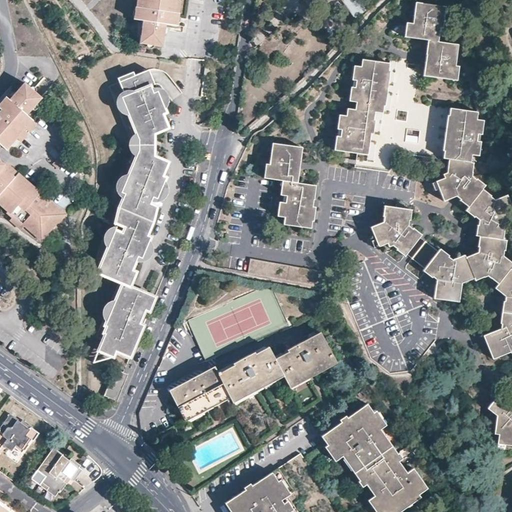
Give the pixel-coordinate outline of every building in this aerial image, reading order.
[(141,0),(140,8),(136,7),(134,19),(142,21),(166,24),(177,26),(178,20),(179,13),(174,13),(175,0),(141,0)] [(368,9),(361,0),(341,0),(355,18),(368,9)] [(443,24),(446,3),(430,0),(416,0),(414,12),(420,13),(419,20),(413,19),(412,18),(409,33),(428,36),(433,37),(438,38),(440,23),(443,24)] [(166,24),(142,21),(139,43),(162,47),(166,24)] [(455,63),(459,41),(438,38),(433,37),(431,50),(430,50),(429,58),(425,57),(422,71),(453,77),(455,63)] [(384,79),(385,79),(387,66),(389,66),(390,58),(362,53),(361,62),(354,60),(352,75),(354,75),(353,82),(351,82),(348,97),(355,98),(354,105),(375,108),(383,109),(384,101),(381,100),(384,87),(382,87),(384,79)] [(152,89),(151,86),(155,84),(149,70),(134,75),(119,81),(126,99),(122,100),(128,114),(138,140),(154,134),(168,128),(162,114),(157,101),(152,89)] [(133,72),(117,78),(119,81),(134,75),(133,72)] [(42,98),(24,82),(8,100),(26,116),(42,98)] [(164,92),(161,90),(159,89),(157,89),(152,89),(157,101),(162,114),(166,112),(164,108),(164,106),(165,105),(166,102),(167,100),(166,97),(165,95),(164,92)] [(8,100),(5,97),(0,102),(0,108),(1,109),(0,110),(0,144),(6,150),(12,144),(7,140),(11,135),(16,138),(24,130),(25,129),(32,121),(26,116),(8,100)] [(128,114),(122,100),(119,101),(125,116),(128,114)] [(337,148),(356,151),(366,152),(369,137),(366,137),(367,130),(369,130),(371,116),(373,116),(375,108),(354,105),(346,104),(345,111),(343,111),(341,125),(338,125),(337,133),(340,133),(337,148)] [(449,157),(469,160),(471,160),(472,154),(475,154),(477,140),(480,140),(481,133),(478,133),(480,118),(477,117),(478,109),(450,105),(447,127),(451,128),(450,135),(445,135),(442,156),(449,157)] [(36,124),(32,121),(25,129),(29,132),(36,124)] [(138,140),(133,126),(129,127),(135,141),(138,140)] [(28,133),(24,130),(16,138),(21,142),(28,134),(28,133)] [(154,145),(154,134),(138,140),(135,141),(135,148),(138,149),(154,156),(154,145)] [(16,138),(11,135),(7,140),(12,144),(16,138)] [(273,156),(269,156),(268,164),(266,178),(280,180),(285,181),(283,195),(282,195),(280,202),(282,203),(279,217),(283,217),(282,225),(309,229),(311,221),(309,220),(311,206),(309,206),(310,198),(313,199),(314,185),(296,182),(298,168),(295,167),(296,160),(299,160),(301,146),(274,143),(273,156)] [(133,163),(138,149),(135,148),(129,162),(133,163)] [(122,283),(130,286),(136,272),(132,270),(132,268),(136,259),(141,249),(147,235),(152,221),(156,206),(151,204),(152,200),(157,189),(162,176),(168,162),(154,156),(138,149),(133,163),(127,177),(121,191),(124,192),(118,208),(115,222),(124,226),(122,233),(114,230),(109,244),(97,272),(122,283)] [(366,152),(356,151),(354,164),(364,166),(366,152)] [(67,159),(62,155),(54,164),(59,169),(67,159)] [(468,169),(469,160),(449,157),(447,171),(443,172),(444,176),(435,180),(442,199),(457,194),(460,197),(462,195),(470,202),(480,191),(483,188),(475,181),(476,178),(472,174),(472,170),(468,169)] [(16,171),(6,162),(4,164),(5,164),(3,167),(13,175),(16,171)] [(0,193),(18,173),(16,171),(13,175),(3,167),(0,170),(0,193)] [(64,212),(18,173),(0,193),(0,205),(7,211),(24,226),(34,235),(41,228),(48,235),(55,226),(54,225),(56,222),(58,223),(65,216),(63,214),(64,212)] [(121,191),(127,177),(124,176),(118,190),(121,191)] [(166,189),(165,186),(164,183),(163,182),(165,177),(162,176),(157,189),(152,200),(153,200),(154,200),(157,200),(160,200),(161,199),(163,197),(165,194),(166,192),(166,189)] [(477,177),(476,178),(475,181),(483,188),(485,185),(477,177)] [(491,195),(483,188),(480,191),(488,198),(490,196),(491,195)] [(488,198),(480,191),(470,202),(467,206),(475,212),(473,215),(477,219),(477,224),(479,225),(478,236),(480,236),(499,238),(500,228),(504,228),(504,223),(508,222),(507,217),(511,215),(511,206),(507,195),(495,200),(490,196),(488,198)] [(467,206),(470,202),(462,195),(460,197),(459,199),(467,206)] [(385,216),(381,215),(381,220),(369,225),(373,237),(370,238),(372,246),(385,241),(386,245),(390,243),(394,246),(393,248),(402,255),(417,237),(410,231),(413,228),(409,225),(401,223),(401,218),(405,218),(406,208),(387,205),(385,216)] [(472,216),(473,215),(475,212),(467,206),(464,210),(472,216)] [(24,226),(7,211),(5,213),(11,218),(9,220),(20,230),(24,226)] [(413,227),(413,228),(410,231),(417,237),(419,233),(413,227)] [(48,235),(41,228),(34,235),(41,241),(48,235)] [(109,244),(114,230),(111,228),(105,242),(109,244)] [(151,248),(150,246),(149,243),(148,241),(150,237),(147,235),(141,249),(136,259),(139,260),(142,260),(145,258),(147,257),(149,255),(150,252),(151,250),(151,248)] [(502,239),(499,238),(480,236),(479,246),(476,245),(475,251),(463,255),(469,274),(471,277),(480,273),(482,277),(485,276),(488,279),(492,275),(499,281),(511,268),(511,266),(511,262),(503,256),(504,250),(501,249),(502,239)] [(422,266),(428,258),(434,250),(435,249),(423,240),(409,256),(422,266)] [(435,249),(434,250),(444,257),(445,255),(446,253),(436,247),(435,249)] [(463,276),(469,274),(463,255),(461,253),(449,258),(445,255),(444,257),(434,250),(428,258),(437,265),(430,274),(435,278),(432,291),(444,294),(457,296),(460,282),(464,281),(463,276)] [(437,265),(428,258),(422,266),(420,268),(429,276),(430,274),(437,265)] [(326,272),(249,259),(246,273),(324,286),(326,272)] [(511,302),(511,269),(511,268),(499,281),(496,285),(503,290),(500,294),(503,296),(502,302),(511,302)] [(496,285),(499,281),(492,275),(488,279),(496,285)] [(130,286),(122,283),(114,301),(106,320),(104,325),(106,326),(103,333),(104,333),(98,350),(105,353),(113,356),(115,350),(130,357),(140,332),(136,330),(139,323),(145,309),(149,311),(155,298),(155,297),(130,286)] [(493,289),(500,294),(503,290),(496,285),(493,289)] [(499,313),(511,314),(511,302),(502,302),(501,301),(499,313)] [(498,323),(499,323),(511,324),(511,314),(499,313),(498,323)] [(499,327),(486,333),(490,345),(495,357),(509,352),(511,354),(511,324),(499,323),(499,327)] [(179,384),(169,389),(184,419),(195,414),(193,410),(226,393),(229,399),(281,371),(287,382),(324,363),(327,366),(335,362),(319,332),(309,337),(310,340),(300,346),(299,343),(295,345),(296,348),(275,358),(269,347),(247,358),(245,356),(241,358),(242,361),(218,374),(216,369),(197,379),(195,376),(190,378),(191,381),(181,386),(179,384)] [(490,345),(486,333),(482,334),(486,346),(490,345)] [(491,358),(495,357),(490,345),(486,346),(491,358)] [(105,353),(98,350),(93,362),(103,359),(105,353)] [(116,401),(127,375),(114,369),(103,396),(116,401)] [(486,409),(492,413),(500,402),(495,398),(486,409)] [(511,408),(509,410),(500,402),(492,413),(502,420),(500,423),(501,427),(495,429),(494,435),(498,436),(497,445),(511,448),(511,408)] [(367,403),(347,417),(348,420),(342,424),(340,421),(322,435),(328,444),(331,442),(341,457),(346,454),(348,452),(370,482),(378,493),(370,499),(379,511),(392,511),(419,493),(427,487),(414,468),(407,472),(399,460),(378,431),(381,428),(383,427),(374,412),(367,403)] [(377,410),(374,412),(383,427),(386,424),(377,410)] [(0,429),(0,449),(4,444),(8,438),(11,440),(10,442),(15,446),(24,452),(33,439),(35,441),(41,433),(33,427),(34,426),(25,419),(23,423),(19,420),(20,419),(12,413),(0,429)] [(402,458),(381,428),(378,431),(399,460),(402,458)] [(13,450),(15,446),(10,442),(11,440),(8,438),(4,444),(13,450)] [(338,459),(341,457),(331,442),(328,444),(338,459)] [(66,452),(57,446),(56,448),(64,455),(66,452)] [(71,461),(64,455),(56,448),(39,470),(32,479),(47,490),(56,496),(60,492),(61,493),(68,484),(65,482),(69,477),(72,479),(80,468),(71,461)] [(289,460),(323,511),(339,511),(300,452),(289,460)] [(367,484),(370,482),(348,452),(346,454),(367,484)] [(82,465),(72,458),(71,461),(80,468),(82,465)] [(304,511),(323,511),(289,460),(277,468),(304,511)] [(84,470),(80,468),(72,479),(76,482),(84,470)] [(304,511),(277,468),(252,485),(254,487),(247,492),(245,489),(226,503),(231,511),(304,511)] [(398,511),(421,496),(419,493),(392,511),(398,511)]
